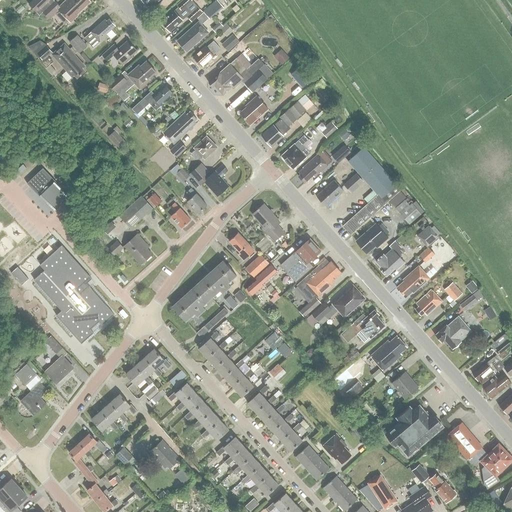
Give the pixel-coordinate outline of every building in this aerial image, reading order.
[(67,0),(60,7),(53,0),(34,0),(29,5),(39,16),(43,13),(49,20),(57,12),(68,23),(83,9),(82,8),(89,0),(67,0)] [(185,7),(192,2),(190,0),(183,0),(177,6),(178,7),(174,11),(161,22),(170,32),(182,20),(186,16),(184,14),(188,10),(185,7)] [(224,1),(222,0),(217,0),(203,13),(209,19),(223,8),(220,4),(224,1)] [(187,17),(191,22),(202,12),(198,7),(191,14),(187,17)] [(117,35),(111,29),(114,27),(109,20),(107,22),(105,20),(91,32),(92,32),(85,38),(93,48),(100,42),(108,36),(112,40),(117,35)] [(208,33),(198,22),(177,41),(187,52),(208,33)] [(212,29),(215,33),(223,26),(219,22),(212,29)] [(226,24),(220,29),(226,36),(232,31),(226,24)] [(68,42),(78,54),(87,46),(76,34),(68,42)] [(228,52),(239,42),(232,34),(224,42),(221,45),(227,52),(228,52)] [(41,41),(29,47),(36,55),(46,47),(47,46),(41,41)] [(137,52),(127,41),(117,50),(114,46),(102,57),(107,62),(114,56),(122,65),(137,52)] [(220,49),(213,41),(206,48),(205,47),(193,58),(202,67),(214,56),(213,55),(220,49)] [(75,75),(78,78),(84,73),(81,69),(84,67),(65,44),(52,55),(71,78),(75,75)] [(46,47),(36,55),(42,61),(48,56),(52,53),(46,47)] [(219,73),(208,83),(212,87),(214,86),(222,95),(231,87),(232,89),(243,79),(242,78),(243,78),(241,76),(239,75),(246,69),(252,75),(243,83),(252,93),(267,79),(273,74),(265,65),(263,66),(258,60),(255,63),(245,51),(230,64),(219,74),(219,73)] [(281,51),(273,57),(281,66),(289,60),(281,51)] [(42,61),(42,62),(46,67),(50,64),(53,61),(48,56),(42,61)] [(149,81),(148,80),(155,73),(146,62),(140,68),(138,66),(127,76),(140,90),(149,81)] [(46,67),(45,68),(50,75),(55,70),(50,64),(46,67)] [(313,79),(301,65),(290,75),(302,89),(313,79)] [(127,81),(125,79),(121,74),(115,79),(109,85),(108,86),(114,92),(127,81)] [(321,81),(317,84),(323,91),(326,88),(321,81)] [(99,83),(96,91),(106,94),(109,86),(99,83)] [(151,92),(142,100),(137,95),(127,104),(137,115),(149,104),(155,111),(174,95),(165,85),(154,95),(151,92)] [(120,103),(114,94),(105,100),(112,109),(120,103)] [(240,114),(250,125),(268,109),(257,96),(249,103),(251,104),(240,114)] [(288,126),(305,111),(312,105),(304,96),(280,117),(281,119),(273,126),(261,137),(267,143),(266,144),(268,146),(269,146),(270,147),(283,136),(282,135),(290,129),(288,126)] [(121,105),(114,111),(121,118),(129,111),(122,103),(121,105)] [(170,115),(173,119),(178,115),(174,111),(170,115)] [(164,133),(174,144),(189,130),(191,130),(193,129),(193,127),(196,124),(194,122),(197,119),(190,112),(187,115),(185,113),(164,133)] [(332,123),(321,133),(326,139),(337,129),(332,123)] [(160,125),(152,132),(156,137),(165,129),(160,125)] [(114,131),(118,135),(121,132),(116,126),(113,129),(114,131)] [(343,142),(349,137),(344,130),(337,136),(343,142)] [(114,131),(108,137),(116,146),(122,139),(114,131)] [(303,136),(298,140),(281,156),(286,163),(293,169),(310,153),(308,151),(311,148),(309,146),(311,145),(309,142),(303,136)] [(196,149),(193,153),(191,154),(195,159),(197,157),(200,160),(203,157),(205,158),(216,148),(206,138),(195,148),(196,149)] [(122,139),(116,145),(120,150),(126,144),(122,139)] [(177,158),(186,148),(180,141),(169,151),(176,158),(177,158)] [(350,154),(343,146),(332,156),(338,164),(350,154)] [(363,200),(367,204),(342,226),(350,235),(400,190),(396,186),(396,185),(381,168),(363,148),(348,162),(365,182),(373,191),(363,200)] [(332,160),(328,156),(323,151),(318,156),(317,155),(303,168),(303,169),(298,173),(300,175),(298,176),(304,183),(312,176),(314,178),(320,172),(320,173),(328,166),(327,165),(332,160)] [(44,154),(41,158),(59,177),(63,174),(44,154)] [(190,176),(179,164),(173,170),(184,182),(190,176)] [(198,182),(204,176),(208,173),(201,164),(190,174),(198,182)] [(204,176),(198,182),(200,186),(204,182),(217,197),(228,187),(220,178),(227,171),(222,166),(214,172),(206,179),(204,176)] [(28,182),(26,183),(28,185),(28,184),(35,191),(36,190),(40,195),(39,196),(40,198),(41,197),(55,211),(69,198),(55,183),(56,183),(54,181),(54,182),(43,170),(44,169),(43,168),(41,169),(41,170),(28,182)] [(363,182),(356,175),(344,185),(351,193),(363,182)] [(343,191),(334,180),(316,196),(326,207),(343,191)] [(206,206),(191,189),(186,193),(191,198),(187,202),(197,214),(206,206)] [(149,198),(156,207),(162,202),(154,193),(149,198)] [(405,198),(399,193),(389,202),(395,208),(405,198)] [(131,230),(154,209),(142,196),(119,217),(131,230)] [(395,209),(409,225),(420,215),(412,204),(409,206),(405,200),(395,209)] [(170,216),(181,229),(190,221),(179,209),(174,204),(169,208),(174,213),(170,216)] [(263,226),(262,228),(274,241),(284,232),(277,225),(280,222),(263,204),(252,214),(263,226)] [(381,224),(378,227),(375,224),(364,234),(356,241),(367,254),(375,246),(377,248),(388,238),(381,231),(385,228),(381,224)] [(427,226),(416,236),(426,247),(437,237),(436,236),(439,233),(433,227),(430,229),(427,226)] [(249,245),(238,233),(229,241),(239,253),(237,255),(243,261),(253,251),(248,246),(249,245)] [(124,247),(140,266),(152,255),(143,246),(145,244),(137,235),(124,247)] [(309,239),(280,265),(295,282),(311,267),(307,262),(320,251),(309,239)] [(125,249),(118,241),(108,250),(115,258),(125,249)] [(404,263),(398,256),(401,253),(399,250),(402,248),(395,241),(389,246),(392,249),(385,256),(383,255),(376,262),(381,267),(379,269),(386,276),(395,268),(396,270),(404,263)] [(44,270),(34,280),(61,311),(56,316),(81,343),(93,333),(90,329),(98,322),(102,325),(114,314),(89,287),(89,288),(85,284),(92,279),(62,245),(61,245),(61,246),(40,265),(44,270)] [(434,255),(428,249),(419,257),(425,264),(434,255)] [(317,295),(319,298),(334,284),(332,281),(341,274),(331,263),(329,264),(324,258),(316,265),(318,267),(296,286),(306,297),(313,291),(314,292),(312,294),(315,297),(317,295)] [(254,279),(263,271),(254,262),(245,270),(254,279)] [(271,265),(246,288),(252,295),(262,286),(261,284),(276,271),(271,265)] [(412,292),(413,293),(429,279),(424,272),(418,266),(403,280),(404,281),(397,288),(405,298),(412,292)] [(17,267),(11,273),(21,285),(28,279),(18,268),(17,267)] [(228,267),(220,274),(232,287),(240,280),(228,267)] [(220,274),(211,281),(223,295),(232,287),(220,274)] [(211,281),(203,289),(215,302),(223,295),(211,281)] [(472,281),(465,286),(471,293),(478,288),(472,281)] [(448,305),(452,310),(457,306),(454,302),(461,295),(452,284),(443,292),(452,302),(448,305)] [(327,320),(338,311),(344,317),(364,300),(352,287),(329,308),(324,303),(305,319),(312,327),(324,316),(327,320)] [(203,289),(195,296),(207,309),(215,302),(203,289)] [(243,289),(236,293),(241,301),(247,297),(243,289)] [(424,313),(426,316),(442,302),(431,290),(416,305),(419,307),(416,310),(421,316),(424,313)] [(195,296),(187,303),(199,317),(207,309),(195,296)] [(477,301),(473,296),(460,306),(464,311),(477,301)] [(232,297),(229,301),(233,306),(237,302),(232,297)] [(304,318),(320,304),(315,298),(299,313),(304,318)] [(229,301),(225,304),(229,309),(233,306),(229,301)] [(187,303),(179,311),(191,324),(199,317),(187,303)] [(238,304),(235,308),(239,312),(243,309),(238,304)] [(221,308),(217,311),(221,316),(225,313),(221,308)] [(235,308),(231,311),(235,316),(239,312),(235,308)] [(253,311),(245,319),(257,332),(265,325),(253,311)] [(355,321),(340,334),(347,343),(356,335),(363,343),(369,338),(370,339),(384,326),(379,320),(377,318),(379,316),(374,311),(366,318),(363,314),(355,321)] [(227,315),(223,318),(227,323),(231,319),(227,315)] [(471,332),(458,317),(447,326),(435,336),(441,343),(444,340),(452,349),(461,342),(460,341),(471,332)] [(209,319),(205,322),(209,327),(213,324),(209,319)] [(245,319),(237,326),(249,339),(257,332),(245,319)] [(205,322),(201,325),(205,330),(209,327),(205,322)] [(215,326),(211,329),(215,334),(219,330),(215,326)] [(237,326),(229,333),(241,347),(249,339),(237,326)] [(279,328),(266,339),(274,348),(287,337),(279,328)] [(211,329),(207,332),(212,337),(215,334),(211,329)] [(229,333),(220,341),(232,354),(241,347),(229,333)] [(511,344),(511,335),(496,349),(500,354),(511,344)] [(51,336),(45,342),(46,343),(56,354),(62,349),(51,336)] [(406,348),(396,337),(387,346),(385,344),(370,358),(383,372),(402,356),(400,354),(406,348)] [(220,341),(212,348),(224,361),(232,354),(220,341)] [(155,348),(146,355),(159,369),(167,361),(155,348)] [(280,348),(272,355),(284,368),(292,361),(280,348)] [(348,356),(344,359),(347,364),(351,361),(352,361),(360,355),(359,354),(355,349),(347,355),(348,356)] [(59,358),(44,372),(56,385),(74,368),(63,357),(62,355),(59,358)] [(146,355),(137,364),(149,377),(159,369),(146,355)] [(272,355),(264,362),(276,376),(284,368),(272,355)] [(482,384),(495,374),(503,367),(494,357),(487,363),(473,374),(478,381),(479,380),(482,384)] [(511,361),(503,368),(511,377),(511,376),(511,361)] [(264,362),(255,370),(267,383),(276,376),(264,362)] [(36,374),(26,364),(15,374),(25,385),(36,374)] [(137,364),(128,371),(141,385),(149,377),(137,364)] [(353,365),(333,382),(340,390),(360,373),(353,365)] [(379,369),(371,375),(377,382),(385,376),(379,369)] [(181,370),(169,381),(176,388),(184,381),(183,379),(186,376),(181,370)] [(255,370),(247,377),(259,390),(267,383),(255,370)] [(293,371),(289,375),(293,380),(297,376),(293,371)] [(398,391),(412,380),(405,372),(391,383),(398,391)] [(511,383),(503,374),(497,379),(495,376),(482,386),(492,399),(511,383)] [(289,375),(285,378),(290,383),(293,380),(289,375)] [(247,377),(239,384),(251,398),(259,390),(247,377)] [(299,378),(295,382),(299,386),(303,383),(299,378)] [(412,380),(398,391),(404,400),(418,388),(412,380)] [(281,382),(277,385),(282,390),(285,387),(281,382)] [(295,382),(291,385),(296,390),(299,386),(295,382)] [(351,398),(363,388),(358,382),(346,392),(351,398)] [(39,384),(20,401),(34,416),(45,405),(40,399),(47,392),(39,384)] [(313,385),(305,392),(317,406),(325,398),(313,385)] [(185,386),(169,400),(178,409),(194,395),(185,386)] [(167,388),(162,392),(166,397),(171,393),(167,388)] [(287,389),(283,392),(288,397),(292,393),(287,389)] [(162,392),(158,396),(162,401),(166,397),(162,392)] [(305,392),(297,400),(309,413),(317,406),(305,392)] [(269,393),(265,396),(270,401),(273,398),(269,393)] [(510,418),(511,420),(511,393),(499,406),(506,414),(508,413),(511,417),(510,418)] [(120,395),(111,402),(123,416),(132,408),(120,395)] [(194,395),(178,409),(187,419),(202,405),(194,395)] [(265,396),(262,399),(266,404),(270,401),(265,396)] [(275,400),(271,403),(276,408),(279,404),(275,400)] [(297,400),(289,407),(301,420),(309,413),(297,400)] [(111,402),(102,411),(114,424),(123,416),(111,402)] [(271,403),(268,406),(272,411),(276,408),(271,403)] [(202,405),(187,419),(195,429),(211,415),(202,405)] [(289,407),(281,414),(293,428),(301,420),(289,407)] [(419,447),(431,437),(443,427),(433,415),(429,419),(419,407),(414,411),(413,412),(409,408),(407,409),(401,415),(396,418),(400,423),(397,426),(385,436),(394,447),(398,445),(408,457),(419,447)] [(102,411),(93,418),(105,432),(114,424),(102,411)] [(166,414),(161,419),(164,422),(169,418),(166,414)] [(281,414),(272,422),(284,435),(293,428),(281,414)] [(134,417),(130,421),(134,425),(138,421),(134,417)] [(169,418),(164,422),(167,426),(172,422),(169,418)] [(344,418),(335,426),(347,439),(356,432),(344,418)] [(217,422),(202,436),(210,446),(226,432),(217,422)] [(511,460),(498,446),(488,456),(461,424),(446,436),(473,467),(480,460),(482,462),(486,466),(483,470),(484,479),(487,482),(484,483),(488,489),(501,481),(496,475),(511,460)] [(335,426),(327,433),(339,446),(347,439),(335,426)] [(128,430),(124,435),(129,438),(133,434),(128,430)] [(226,432),(210,446),(219,455),(235,441),(226,432)] [(183,433),(178,437),(181,441),(186,437),(183,433)] [(327,433),(319,440),(331,454),(339,446),(327,433)] [(124,435),(121,439),(125,443),(129,438),(124,435)] [(91,436),(82,444),(94,457),(103,449),(91,436)] [(319,440),(311,448),(323,461),(331,454),(319,440)] [(168,465),(171,468),(177,462),(174,459),(177,456),(163,441),(151,452),(165,467),(168,465)] [(235,441),(219,455),(228,465),(243,451),(235,441)] [(82,444),(74,451),(86,465),(94,457),(82,444)] [(193,445),(188,449),(191,453),(196,448),(193,445)] [(359,446),(355,449),(360,454),(363,451),(359,446)] [(116,455),(125,464),(129,468),(137,460),(123,447),(116,455)] [(311,448),(303,455),(315,469),(323,461),(311,448)] [(355,449),(352,452),(356,457),(360,454),(355,449)] [(74,451),(65,459),(77,473),(86,465),(74,451)] [(241,456),(238,460),(242,464),(246,461),(241,456)] [(348,456),(344,459),(348,464),(352,461),(348,456)] [(207,460),(202,464),(205,468),(210,463),(207,460)] [(238,460),(234,463),(238,468),(242,464),(238,460)] [(258,462),(248,471),(262,486),(272,478),(258,462)] [(210,463),(205,468),(208,471),(213,467),(210,463)] [(419,464),(411,471),(421,483),(429,476),(419,464)] [(107,465),(103,468),(108,473),(111,470),(107,465)] [(134,465),(131,468),(137,476),(141,473),(134,465)] [(335,467),(332,470),(336,475),(340,472),(335,467)] [(103,468),(100,471),(104,476),(108,473),(103,468)] [(332,470),(328,474),(332,478),(336,475),(332,470)] [(248,471),(238,479),(252,495),(262,486),(248,471)] [(126,473),(121,477),(125,481),(129,476),(126,473)] [(222,473),(219,477),(223,481),(227,478),(222,473)] [(444,482),(444,483),(436,474),(429,480),(434,486),(432,487),(435,490),(435,491),(446,503),(452,498),(453,499),(456,497),(456,493),(454,491),(453,492),(444,482)] [(95,475),(92,479),(96,484),(100,480),(95,475)] [(384,510),(397,502),(380,475),(366,483),(384,510)] [(129,476),(125,481),(127,483),(128,484),(133,480),(129,476)] [(0,499),(3,502),(19,488),(11,479),(0,488),(0,499)] [(238,479),(229,488),(243,504),(252,495),(238,479)] [(109,480),(95,492),(102,501),(116,488),(109,480)] [(340,481),(327,492),(339,504),(355,489),(352,485),(347,489),(340,481)] [(408,489),(412,496),(420,490),(415,484),(408,489)] [(511,485),(502,507),(511,510),(511,485)] [(430,511),(432,511),(425,500),(430,496),(424,487),(420,490),(412,496),(409,498),(413,503),(401,511),(402,511),(430,511)] [(27,497),(19,488),(3,502),(8,508),(4,511),(5,511),(19,511),(21,511),(17,507),(27,497)] [(116,488),(102,501),(110,509),(123,497),(116,488)] [(141,489),(136,494),(139,497),(144,493),(141,489)] [(355,489),(339,504),(345,511),(354,511),(362,506),(354,497),(359,493),(355,489)] [(164,491),(158,496),(162,500),(167,495),(164,491)] [(501,504),(493,491),(484,497),(492,510),(501,504)] [(144,493),(139,497),(142,501),(147,497),(144,493)] [(123,497),(110,509),(112,511),(122,511),(131,505),(123,497)] [(252,510),(260,503),(255,497),(247,504),(252,510)]
